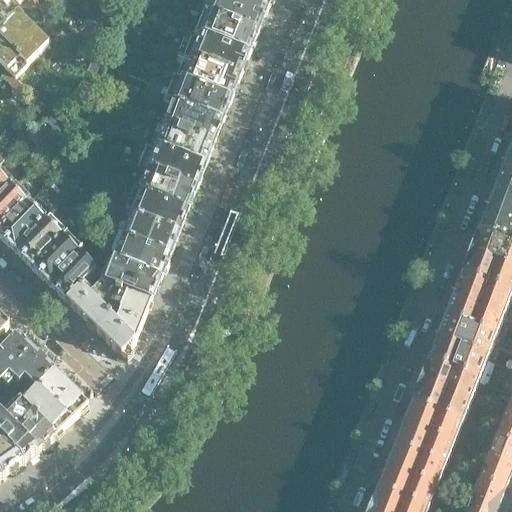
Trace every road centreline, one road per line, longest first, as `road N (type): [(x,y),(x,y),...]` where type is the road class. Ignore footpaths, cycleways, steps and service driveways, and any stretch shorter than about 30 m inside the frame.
road 1 (residential): [(342,511),(510,77)]
road 2 (primary): [(145,428),(325,0)]
road 3 (residential): [(145,428),(0,284)]
road 4 (primary): [(56,511),(145,428)]
